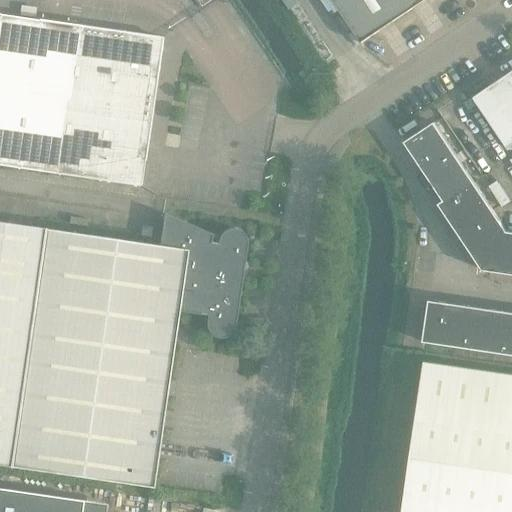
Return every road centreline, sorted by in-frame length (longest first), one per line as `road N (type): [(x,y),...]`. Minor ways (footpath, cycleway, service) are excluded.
road 1 (unclassified): [(257,511),(312,148),(332,125),(511,6)]
road 2 (unknown): [(263,132),(204,157),(139,199),(0,185)]
road 3 (unknown): [(511,287),(484,280),(440,234),(373,98)]
